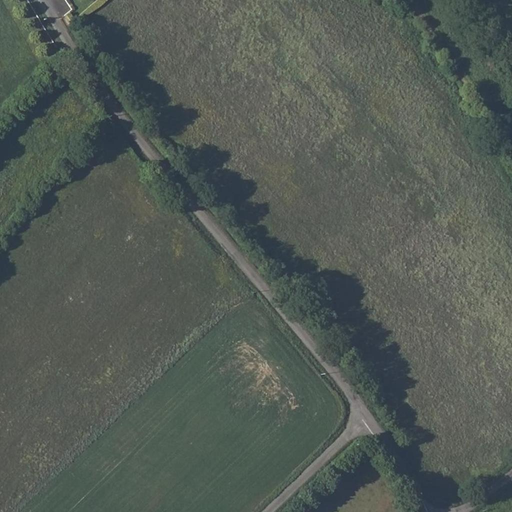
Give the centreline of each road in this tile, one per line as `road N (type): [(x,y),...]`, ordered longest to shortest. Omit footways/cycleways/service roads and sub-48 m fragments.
road 1 (unclassified): [(42,0),(151,156),(366,416)]
road 2 (unclassified): [(268,511),(366,416)]
